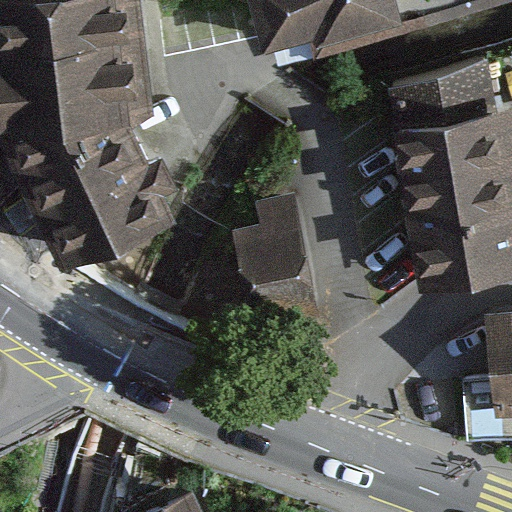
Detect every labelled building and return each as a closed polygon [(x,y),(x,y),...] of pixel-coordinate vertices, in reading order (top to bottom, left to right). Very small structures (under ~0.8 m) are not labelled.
[(0,0),(0,120),(62,249),(104,229),(119,255),(177,224),(166,199),(176,195),(164,170),(178,163),(163,132),(150,138),(134,106),(155,96),(145,0),(0,0)] [(402,18),(397,0),(255,0),(266,39),(315,26),(319,40),(402,18)] [(511,65),(414,83),(446,282),(511,269),(511,65)] [(240,228),(249,286),(299,277),(308,259),(295,194),(257,201),(260,225),(240,228)] [(105,511),(210,511),(194,474),(106,511),(105,511)]
